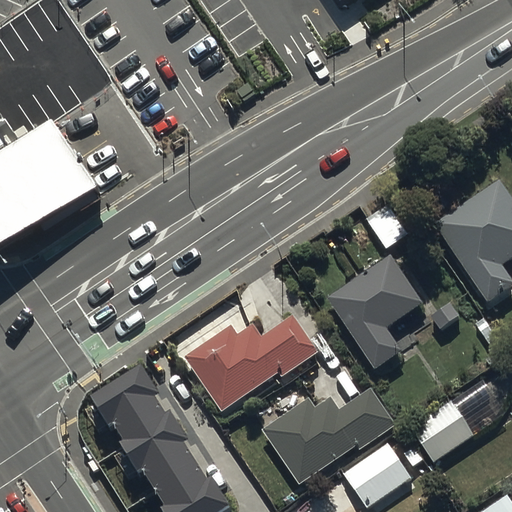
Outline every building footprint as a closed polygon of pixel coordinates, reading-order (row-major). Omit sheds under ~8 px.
[(63,15),(53,0),(45,0),(21,15),(22,18),(0,31),(0,95),(16,85),(19,89),(46,72),(37,59),(49,52),(36,31),(63,15)] [(198,0),(241,63),(275,40),(254,9),(262,4),(258,0),(198,0)] [(0,243),(96,193),(52,129),(9,155),(0,141),(0,243)] [(511,204),(498,184),(434,228),(490,309),(511,293),(511,281),(503,268),(511,262),(511,204)] [(352,285),(327,303),(377,374),(404,355),(389,333),(425,308),(388,256),(350,282),(352,285)] [(239,339),(231,328),(186,361),(225,415),(280,375),(283,379),(320,352),(295,318),(265,340),(255,327),(239,339)] [(142,363),(89,395),(108,427),(113,424),(123,440),(119,443),(137,473),(143,469),(164,504),(160,507),(162,511),(231,511),(233,511),(211,475),(206,478),(184,441),(189,438),(171,410),(166,413),(155,395),(160,392),(142,363)] [(360,455),(396,428),(371,394),(341,416),(330,402),(316,412),(309,403),(264,436),(304,489),(357,450),(360,455)] [(433,467),(476,438),(455,406),(412,434),(433,467)] [(370,511),(413,482),(389,448),(344,478),(367,511),(370,511)] [(511,511),(511,506),(507,499),(489,511),(511,511)]
